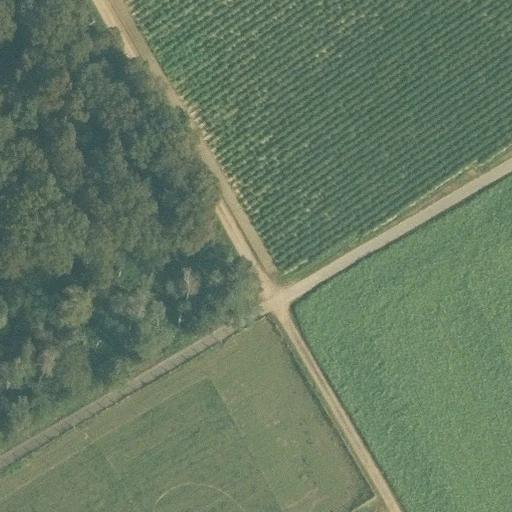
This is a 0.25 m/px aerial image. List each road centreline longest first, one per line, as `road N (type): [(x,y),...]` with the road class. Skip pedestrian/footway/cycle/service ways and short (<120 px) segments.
road 1 (track): [(271,303),(95,0)]
road 2 (track): [(0,461),(271,303)]
road 3 (track): [(271,303),(511,163)]
road 4 (track): [(392,511),(271,303)]
